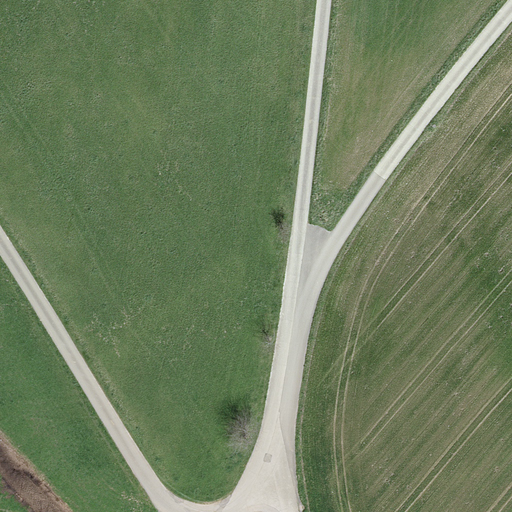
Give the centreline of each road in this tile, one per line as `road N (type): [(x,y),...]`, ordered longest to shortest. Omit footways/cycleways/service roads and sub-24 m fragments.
road 1 (track): [(511,12),(422,113),(300,282),(268,467),(283,511)]
road 2 (track): [(176,511),(0,238)]
road 3 (track): [(324,0),(300,282)]
